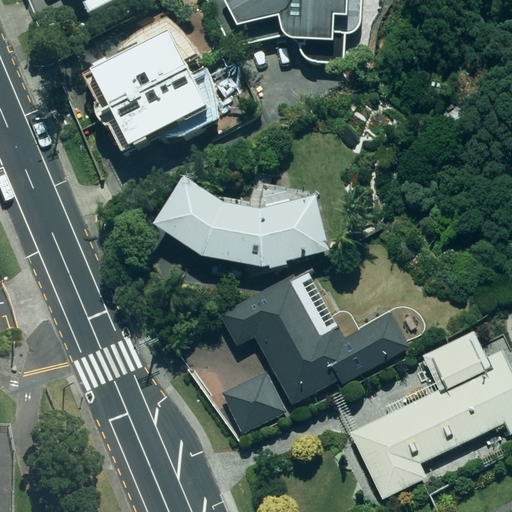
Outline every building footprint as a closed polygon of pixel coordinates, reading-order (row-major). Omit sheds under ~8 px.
[(78,0),(81,4),(86,1),(95,18),(130,0),(78,0)] [(213,0),(241,52),(284,42),(286,49),(336,48),(336,25),(350,25),(350,0),(213,0)] [(210,82),(195,89),(187,72),(201,63),(169,25),(118,60),(122,68),(95,81),(131,156),(158,143),(176,149),(221,127),(210,82)] [(228,211),(186,186),(157,230),(205,267),(269,275),(330,259),(316,198),(261,186),(251,207),(234,201),(228,211)] [(293,409),(408,351),(392,319),(343,344),(307,272),(220,315),(239,353),(260,343),(293,409)] [(422,468),(504,426),(510,439),(511,437),(511,370),(503,354),(488,361),(475,334),(424,360),(440,390),(413,404),(403,384),(362,405),(373,426),(351,437),(385,504),(429,482),(422,468)] [(288,416),(267,375),(223,399),(244,439),(288,416)]
